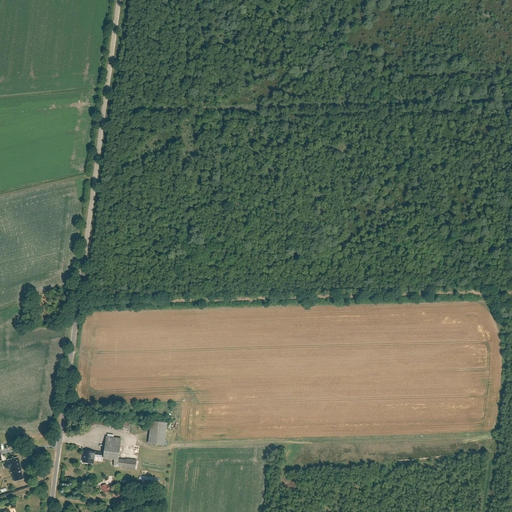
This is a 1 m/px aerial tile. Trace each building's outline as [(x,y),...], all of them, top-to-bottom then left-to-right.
[(124,422),(123,431),(130,431),(131,423),(124,422)] [(150,423),(147,445),(163,447),(166,425),(150,423)] [(102,461),(113,462),(113,469),(134,471),(135,461),(117,459),(120,440),(105,438),(102,461)] [(102,454),(94,453),(83,452),(82,464),(94,465),(94,462),(101,463),(102,454)] [(7,460),(14,483),(23,480),(17,457),(7,460)] [(140,476),(139,483),(158,485),(159,478),(140,476)] [(106,485),(100,487),(104,495),(109,492),(109,491),(113,490),(111,486),(107,487),(106,485)]
